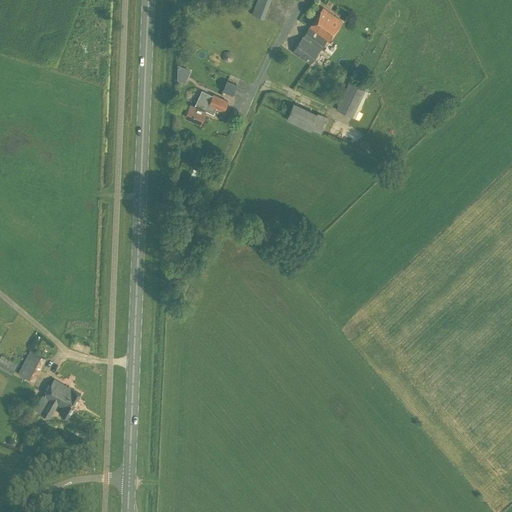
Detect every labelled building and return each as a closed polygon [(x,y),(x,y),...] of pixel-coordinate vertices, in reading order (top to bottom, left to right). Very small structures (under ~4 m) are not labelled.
[(263,19),(270,0),(257,0),(252,15),(263,19)] [(328,42),(342,21),(323,8),(292,51),(311,64),(327,41),(328,42)] [(178,65),(177,80),(185,83),(191,71),(178,65)] [(368,92),(369,89),(350,80),(336,109),(353,118),(366,91),(368,92)] [(237,85),(226,81),(221,91),(232,96),(237,85)] [(213,96),(202,90),(195,106),(190,104),(185,116),(201,123),(206,111),(214,115),(217,108),(224,111),(228,102),(213,95),(213,96)] [(328,118),(318,113),(311,128),(321,133),(328,118)] [(201,187),(209,171),(196,165),(188,181),(201,187)] [(33,381),(45,359),(30,351),(18,373),(33,381)] [(0,368),(11,375),(17,365),(2,356),(0,358),(0,368)] [(68,418),(81,395),(54,379),(44,396),(49,399),(41,413),(50,418),(57,404),(62,407),(59,412),(68,418)]
